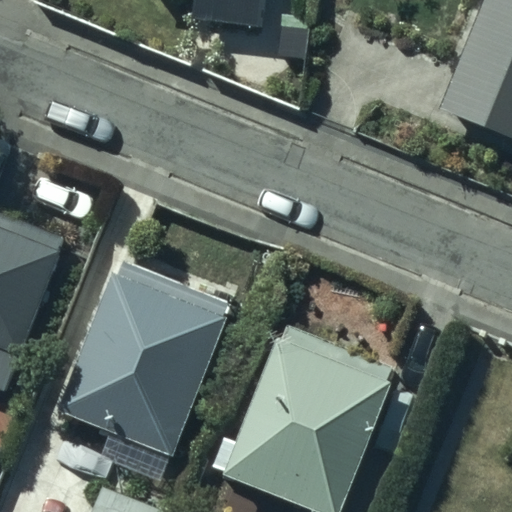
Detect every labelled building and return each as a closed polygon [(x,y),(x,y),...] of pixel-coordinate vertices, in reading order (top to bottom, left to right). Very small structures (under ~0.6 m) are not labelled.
[(137,0),(135,16),(248,32),(251,0),(137,0)] [(511,0),(484,0),(441,112),(511,138),(511,0)] [(74,256),(0,226),(0,401),(13,406),(74,256)] [(237,314),(121,273),(69,422),(185,462),(237,314)] [(289,511),(345,511),(399,388),(287,339),(224,484),(289,511)] [(96,511),(167,511),(107,487),(96,511)]
